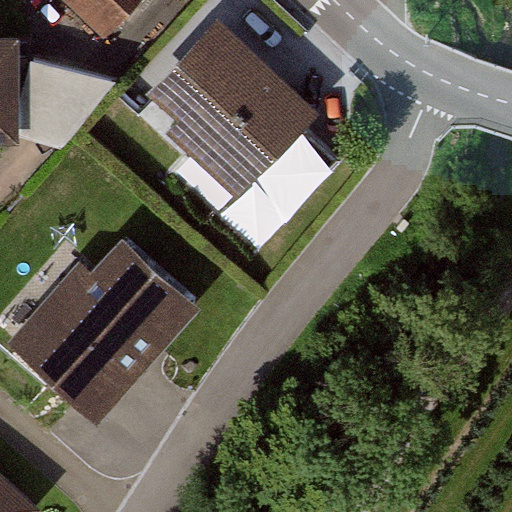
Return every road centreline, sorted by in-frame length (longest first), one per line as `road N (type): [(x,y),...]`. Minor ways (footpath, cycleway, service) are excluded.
road 1 (residential): [(424,83),(392,190),(186,452),(150,511)]
road 2 (track): [(511,302),(453,367),(365,511)]
